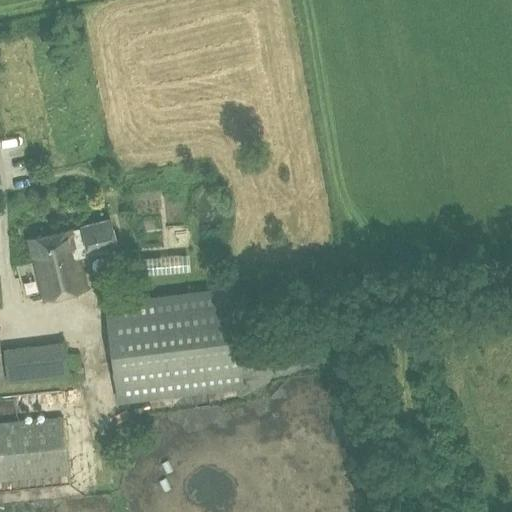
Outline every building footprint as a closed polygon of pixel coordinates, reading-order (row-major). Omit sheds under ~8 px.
[(237,218),(202,223),(205,243),(238,239),(237,218)] [(119,248),(112,219),(30,239),(45,300),(87,290),(79,257),(119,248)] [(153,249),(138,253),(146,281),(161,277),(153,249)] [(233,286),(108,300),(119,401),(245,385),(236,314),(317,304),(314,277),(233,286)] [(2,349),(1,331),(0,330),(0,383),(82,375),(78,341),(2,349)] [(0,421),(0,480),(71,474),(63,416),(0,421)]
